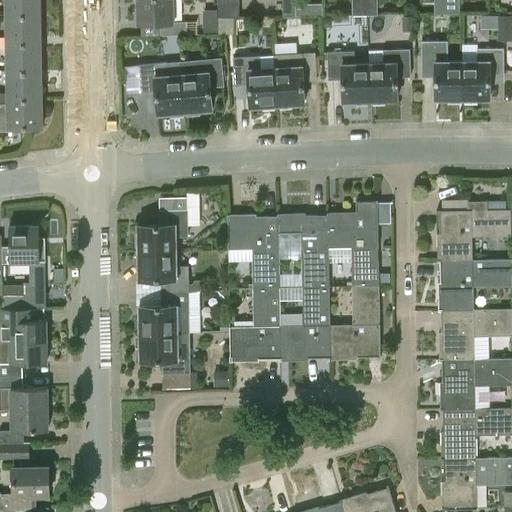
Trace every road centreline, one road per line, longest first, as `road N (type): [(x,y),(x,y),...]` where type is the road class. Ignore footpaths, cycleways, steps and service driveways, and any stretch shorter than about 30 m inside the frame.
road 1 (residential): [(95,504),(89,172)]
road 2 (residential): [(89,172),(402,151)]
road 3 (residential): [(165,500),(405,422)]
road 4 (residential): [(403,393),(402,151)]
road 5 (residential): [(403,393),(162,399)]
road 6 (residential): [(89,172),(87,0)]
